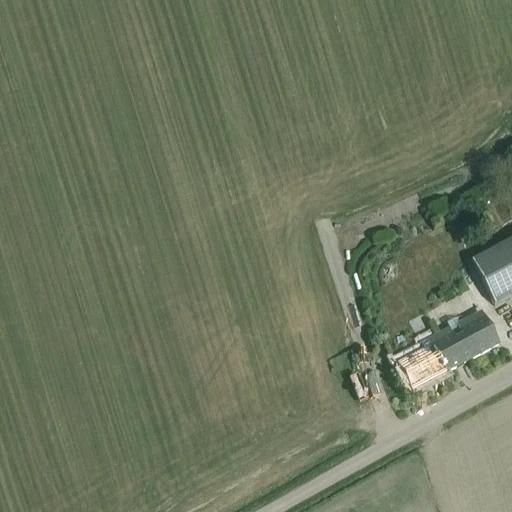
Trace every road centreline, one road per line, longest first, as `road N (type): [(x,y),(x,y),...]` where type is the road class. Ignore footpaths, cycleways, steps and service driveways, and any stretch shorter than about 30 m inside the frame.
road 1 (track): [(255,0),(391,447)]
road 2 (unclassified): [(276,511),(511,380)]
